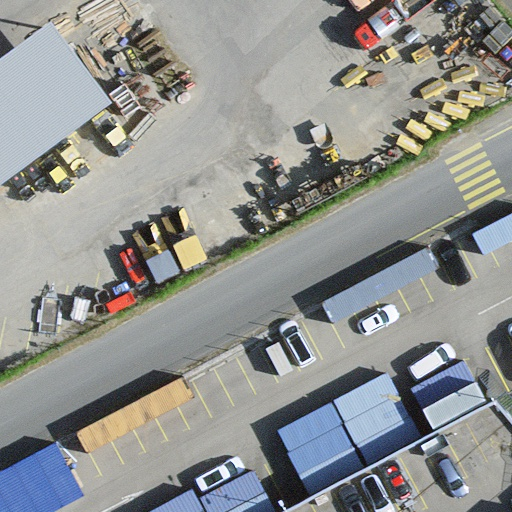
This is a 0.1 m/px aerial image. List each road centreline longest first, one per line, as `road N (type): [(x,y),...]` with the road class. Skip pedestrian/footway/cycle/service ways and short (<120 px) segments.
road 1 (residential): [(0,422),(511,148)]
road 2 (motorway): [(511,82),(0,345)]
road 3 (motorway): [(0,486),(511,226)]
